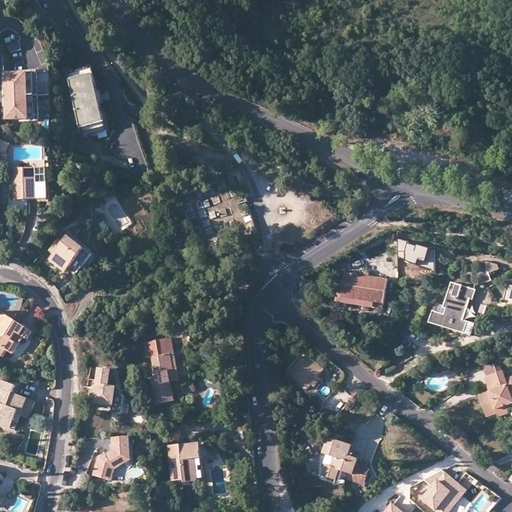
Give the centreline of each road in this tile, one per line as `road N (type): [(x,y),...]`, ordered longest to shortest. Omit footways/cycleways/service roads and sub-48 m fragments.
road 1 (residential): [(279,286),(296,317),(511,492)]
road 2 (residential): [(46,511),(63,422),(64,346),(51,303),(30,282),(0,272)]
road 3 (tertiary): [(179,72),(412,182)]
road 4 (residential): [(179,72),(176,89),(242,163),(279,286)]
road 5 (residential): [(279,286),(257,325),(271,511)]
road 6 (residential): [(412,182),(279,286)]
